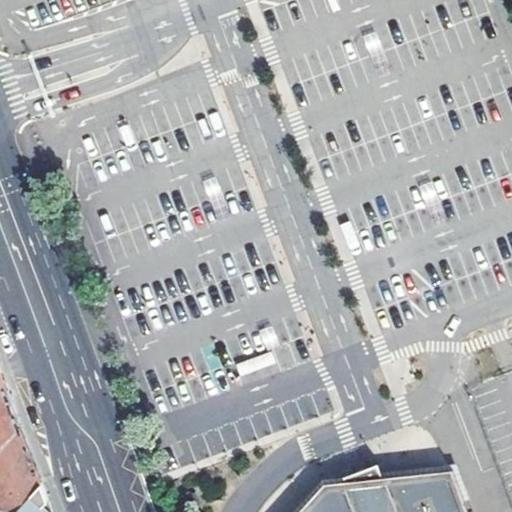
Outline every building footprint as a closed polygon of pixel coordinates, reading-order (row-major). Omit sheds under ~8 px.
[(0,443),(20,424),(7,390),(0,370),(0,443)] [(20,424),(0,443),(0,502),(6,511),(10,511),(41,478),(38,471),(20,424)] [(461,511),(448,471),(416,475),(383,478),(375,461),(358,467),(340,473),(344,482),(328,484),(310,503),(302,511),(461,511)] [(41,478),(10,511),(45,511),(42,503),(47,497),(41,478)] [(202,508),(196,491),(187,494),(194,511),(202,508)] [(53,511),(47,497),(42,503),(45,511),(53,511)]
